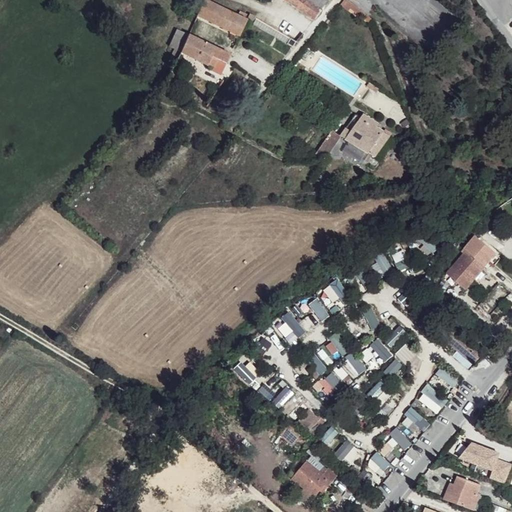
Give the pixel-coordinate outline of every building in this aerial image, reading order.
[(247,20),(205,0),(204,0),(197,16),(237,35),(235,38),(239,40),(248,21),(247,21),(247,20)] [(285,0),(313,20),(321,9),(309,0),(285,0)] [(327,0),(309,0),(321,9),(327,0)] [(363,12),(347,0),(345,0),(341,6),(349,12),(352,9),(360,16),(363,12)] [(433,51),(460,20),(436,0),(372,0),(394,17),(401,9),(412,18),(410,21),(421,30),(416,37),(433,51)] [(374,21),(363,12),(360,16),(371,25),(374,21)] [(250,15),(247,20),(247,21),(248,21),(251,24),(255,18),(250,15)] [(291,38),(255,18),(251,24),(252,24),(287,44),(291,38)] [(230,55),(188,36),(176,30),(169,47),(174,50),(181,53),(207,65),(208,64),(214,67),(218,59),(226,63),(230,55)] [(296,41),(291,38),(287,44),(294,47),(296,41)] [(181,53),(174,50),(170,57),(177,60),(181,53)] [(222,71),(226,63),(218,59),(214,67),(222,71)] [(171,82),(167,80),(162,93),(166,95),(171,82)] [(370,83),(367,86),(377,93),(379,90),(370,83)] [(377,125),(363,115),(360,118),(350,131),(347,129),(342,136),(369,154),(372,155),(375,157),(392,134),(385,129),(383,132),(376,127),(377,125)] [(350,131),(360,118),(356,116),(347,129),(350,131)] [(416,240),(433,255),(442,246),(424,230),(416,240)] [(447,275),(449,276),(464,290),(495,255),(475,237),(460,254),(462,256),(447,275)] [(391,257),(397,269),(409,264),(403,251),(391,257)] [(377,282),(393,271),(383,255),(367,266),(377,282)] [(365,289),(373,284),(363,270),(356,275),(365,289)] [(341,304),(350,299),(339,281),(330,285),(341,304)] [(404,309),(425,294),(417,283),(396,298),(404,309)] [(431,306),(414,322),(420,329),(438,314),(431,306)] [(459,323),(444,335),(470,366),(485,354),(459,323)] [(329,340),(342,357),(350,350),(337,334),(329,340)] [(378,340),(358,354),(365,363),(376,355),(383,364),(391,358),(378,340)] [(341,361),(353,379),(365,371),(354,353),(341,361)] [(307,360),(318,375),(326,370),(315,354),(307,360)] [(390,379),(402,367),(395,360),(383,372),(390,379)] [(343,386),(349,383),(342,367),(336,370),(343,386)] [(434,377),(454,388),(459,379),(440,368),(434,377)] [(331,373),(323,380),(338,396),(346,388),(331,373)] [(366,395),(372,402),(388,388),(382,381),(366,395)] [(429,386),(417,399),(436,416),(448,402),(429,386)] [(294,422),(310,408),(298,395),(283,409),(294,422)] [(411,409),(401,421),(419,437),(430,425),(411,409)] [(317,418),(306,431),(313,438),(316,435),(314,433),(324,420),(321,418),(320,420),(317,418)] [(296,423),(304,429),(307,425),(300,419),(296,423)] [(289,424),(280,434),(293,446),(298,441),(303,446),(308,440),(289,424)] [(385,458),(396,443),(389,438),(378,453),(385,458)] [(349,466),(360,453),(346,440),(335,453),(349,466)] [(500,463),(502,459),(478,450),(468,463),(496,473),(500,463)] [(378,475),(388,463),(376,453),(366,465),(378,475)] [(323,486),(326,488),(336,476),(327,469),(322,475),(306,462),(292,479),(304,489),(314,497),(320,491),(323,486)] [(511,470),(511,467),(500,463),(496,473),(509,478),(511,470)] [(509,478),(496,473),(494,479),(507,484),(509,478)] [(458,476),(455,486),(453,490),(449,488),(445,499),(469,508),(475,492),(477,493),(480,484),(458,476)] [(314,497),(304,489),(302,491),(312,500),(314,497)] [(480,494),(477,493),(475,492),(469,508),(475,510),(480,494)]
